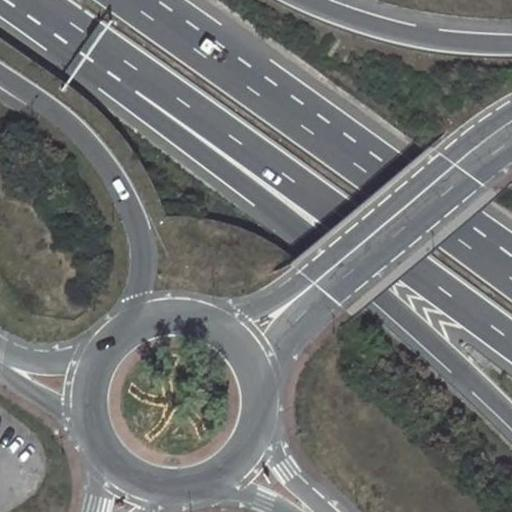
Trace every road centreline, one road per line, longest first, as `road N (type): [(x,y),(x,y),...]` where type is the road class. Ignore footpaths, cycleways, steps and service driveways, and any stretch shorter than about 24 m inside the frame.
road 1 (trunk): [(146,76),(168,127),(385,300),(511,419)]
road 2 (trunk): [(511,279),(124,0)]
road 3 (trunk): [(146,76),(511,341)]
road 4 (trunk): [(0,74),(89,142),(129,203),(144,261),(137,324)]
road 5 (secondary): [(317,286),(511,130)]
road 6 (trunk): [(511,42),(405,34),(301,0)]
road 7 (trunk): [(36,0),(146,76)]
